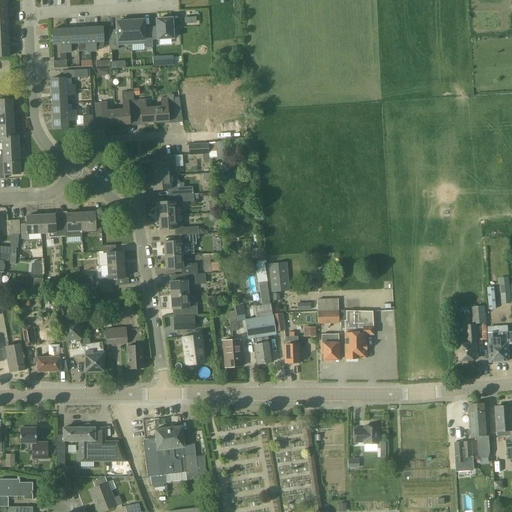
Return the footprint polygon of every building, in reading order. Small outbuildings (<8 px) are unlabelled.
[(173,30),(172,18),(156,19),(157,27),(151,28),(152,40),(173,38),(173,37),(175,37),(175,30),(173,30)] [(117,48),(131,47),(129,21),(121,22),(121,24),(116,24),(116,36),(109,36),(110,52),(118,51),(117,48)] [(129,21),(131,47),(144,46),(144,50),(152,50),(151,34),(144,34),(143,22),(138,23),(138,21),(129,21)] [(91,52),(96,51),(104,51),(103,42),(102,27),(90,28),(91,52)] [(77,28),(64,29),(66,53),(71,53),(70,44),(78,43),(77,28)] [(77,28),(78,43),(78,52),(91,52),(90,28),(77,28)] [(66,53),(64,29),(51,30),(52,45),(60,44),(61,53),(66,53)] [(10,35),(7,36),(7,31),(0,30),(0,43),(8,43),(10,43),(10,35)] [(0,56),(9,56),(8,43),(0,43),(0,56)] [(53,61),(53,68),(66,68),(66,60),(53,61)] [(87,77),(87,69),(74,70),(74,78),(87,77)] [(50,79),(51,92),(75,90),(74,85),(65,86),(65,78),(50,79)] [(52,104),(66,104),(66,95),(75,95),(75,90),(51,92),(52,104)] [(123,109),(115,110),(116,125),(129,124),(129,115),(135,115),(133,100),(133,92),(122,93),(123,109)] [(162,107),(153,107),(155,122),(168,121),(168,116),(181,115),(178,97),(172,97),(172,95),(166,95),(167,98),(161,98),(162,107)] [(0,100),(0,112),(12,112),(11,100),(0,100)] [(141,123),(155,122),(153,107),(145,108),(145,100),(133,100),(135,115),(140,114),(141,123)] [(102,126),(116,125),(115,110),(106,111),(106,103),(94,103),(95,118),(101,117),(102,126)] [(52,104),(52,117),(76,116),(76,110),(67,111),(66,104),(52,104)] [(0,125),(12,125),(12,112),(0,112),(0,125)] [(83,128),(93,128),(92,115),(83,116),(83,128)] [(76,116),(52,117),(53,130),(68,129),(67,121),(76,120),(76,116)] [(0,125),(0,137),(2,137),(13,136),(12,125),(0,125)] [(2,137),(0,137),(0,143),(2,143),(3,149),(18,149),(17,136),(13,136),(2,137)] [(189,154),(207,153),(206,142),(188,143),(189,154)] [(0,162),(18,161),(18,149),(3,149),(3,156),(0,156),(0,162)] [(152,169),(149,169),(150,176),(152,176),(169,175),(169,167),(175,167),(175,155),(160,156),(161,162),(151,162),(152,169)] [(19,174),(18,161),(0,162),(0,178),(4,179),(4,175),(19,174)] [(152,177),(150,177),(150,184),(153,184),(153,190),(168,189),(177,188),(176,182),(170,183),(169,175),(152,176),(152,177)] [(194,199),(193,194),(183,194),(183,202),(194,201),(194,199)] [(158,208),(156,209),(156,214),(158,215),(158,216),(176,215),(175,207),(182,207),(181,202),(181,201),(173,201),(158,202),(158,208)] [(218,219),(217,201),(209,201),(210,220),(218,219)] [(80,213),(81,231),(95,230),(95,234),(101,234),(100,216),(94,217),(94,212),(80,213)] [(60,217),(61,237),(81,236),(81,231),(80,213),(66,214),(66,217),(60,217)] [(41,233),(40,215),(26,216),(27,224),(21,224),(22,239),(28,239),(28,234),(41,233)] [(54,215),(40,215),(41,233),(49,233),(49,238),(61,237),(60,217),(54,218),(54,215)] [(159,217),(157,218),(157,222),(159,223),(159,229),(183,228),(182,222),(176,223),(176,215),(158,216),(159,217)] [(20,234),(19,220),(12,221),(12,225),(7,225),(7,235),(13,235),(20,234)] [(186,227),(187,234),(195,234),(199,234),(198,226),(186,227)] [(164,254),(164,256),(182,254),(181,245),(196,244),(195,234),(187,234),(179,234),(179,241),(163,242),(164,248),(162,248),(162,254),(164,254)] [(107,253),(108,266),(123,265),(123,252),(116,252),(115,245),(102,246),(102,254),(107,253)] [(0,246),(0,253),(11,254),(12,247),(0,246)] [(0,272),(1,272),(3,270),(4,268),(4,265),(2,263),(2,261),(10,261),(11,254),(0,253),(0,272)] [(181,268),(181,274),(194,273),(197,273),(197,263),(182,264),(182,254),(164,256),(165,269),(181,268)] [(31,261),(32,274),(42,273),(42,260),(31,261)] [(290,291),(287,262),(269,264),(272,293),(290,291)] [(123,265),(108,266),(108,278),(102,279),(102,286),(118,285),(118,278),(124,278),(123,265)] [(0,292),(1,293),(8,292),(9,286),(0,285),(1,272),(0,272),(0,292)] [(170,282),(171,295),(188,294),(187,285),(195,284),(194,273),(181,274),(179,274),(179,281),(170,282)] [(501,293),(511,293),(510,287),(509,277),(500,278),(501,288),(501,293)] [(189,304),(188,294),(171,295),(172,309),(181,308),(182,316),(198,315),(197,303),(189,304)] [(317,299),(317,311),(338,310),(338,299),(317,299)] [(235,306),(237,321),(245,320),(243,305),(235,306)] [(473,324),(486,323),(485,305),(471,307),(473,324)] [(338,310),(317,311),(317,324),(339,324),(338,311),(338,310)] [(372,312),(338,311),(339,321),(341,321),(341,326),(345,326),(345,332),(344,332),(345,360),(358,359),(358,358),(366,358),(365,345),(365,333),(373,333),(372,312)] [(273,315),(276,332),(285,330),(282,313),(273,315)] [(275,334),(272,316),(245,321),(248,338),(252,338),(256,365),(272,362),(269,341),(268,342),(267,335),(275,334)] [(174,331),(188,331),(188,319),(174,319),(174,331)] [(69,358),(75,357),(73,346),(77,346),(76,343),(80,342),(80,338),(78,320),(62,322),(64,340),(66,340),(66,341),(69,358)] [(33,344),(30,325),(21,327),(25,346),(33,344)] [(477,350),(475,325),(467,325),(468,344),(460,344),(461,360),(476,359),(475,350),(477,350)] [(304,327),(304,336),(316,335),(315,326),(304,327)] [(509,361),(508,345),(511,344),(511,332),(508,332),(508,326),(489,328),(490,344),(489,344),(490,362),(509,361)] [(127,343),(126,327),(105,328),(106,345),(127,343)] [(205,363),(201,335),(182,338),(186,365),(205,363)] [(340,359),(339,343),(338,343),(337,335),(321,335),(321,343),(320,343),(321,350),(322,350),(323,362),(329,362),(329,360),(340,359)] [(73,346),(75,357),(85,356),(85,371),(103,371),(103,354),(101,342),(88,344),(87,337),(80,338),(80,342),(76,343),(77,346),(73,346)] [(299,363),(298,344),(297,337),(285,337),(285,344),(284,344),(285,363),(299,363)] [(242,367),(240,339),(222,341),(225,368),(242,367)] [(26,369),(21,343),(5,346),(9,372),(26,369)] [(37,371),(59,371),(67,371),(63,348),(59,349),(59,345),(49,345),(49,357),(37,357),(37,371)] [(143,368),(141,345),(127,346),(128,369),(143,368)] [(488,458),(490,453),(487,404),(469,405),(472,437),(478,436),(479,454),(481,458),(488,458)] [(511,405),(496,407),(498,432),(498,437),(510,436),(510,439),(507,440),(508,458),(511,458),(511,405)] [(93,428),(91,428),(91,427),(91,426),(90,425),(89,424),(88,424),(87,423),(87,424),(86,424),(85,424),(84,424),(84,425),(83,426),(83,427),(83,428),(63,428),(63,435),(63,441),(65,441),(79,441),(78,462),(80,462),(94,462),(96,462),(125,462),(118,441),(104,441),(104,428),(93,428)] [(196,466),(195,454),(183,455),(180,426),(154,429),(155,438),(145,439),(143,440),(147,477),(185,472),(186,480),(206,478),(204,465),(196,466)] [(364,444),(377,444),(378,427),(364,426),(364,430),(354,429),(354,442),(364,442),(364,444)] [(32,459),(39,459),(48,459),(48,442),(39,442),(39,443),(36,443),(36,428),(20,428),(20,443),(32,443),(32,451),(32,459)] [(473,464),(472,457),(471,441),(455,442),(456,463),(465,462),(465,464),(473,464)] [(56,444),(56,467),(65,467),(65,444),(56,444)] [(5,466),(15,466),(15,454),(5,453),(5,466)] [(349,458),(349,467),(358,468),(358,458),(349,458)] [(100,511),(121,504),(118,497),(114,499),(107,482),(107,483),(105,477),(94,481),(96,487),(90,489),(94,501),(96,500),(100,511)] [(0,506),(8,507),(8,497),(23,497),(23,499),(32,499),(32,482),(19,483),(19,479),(0,479),(0,506)]
